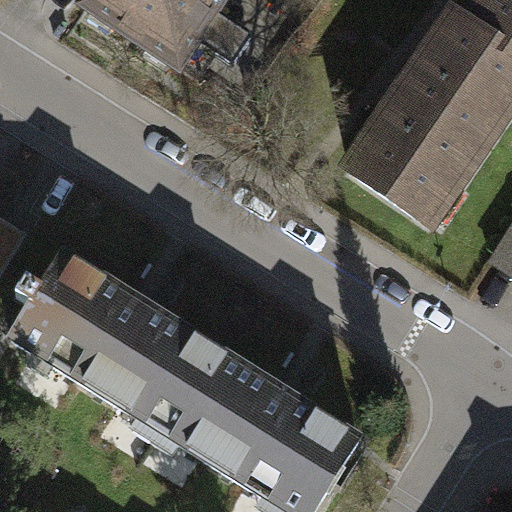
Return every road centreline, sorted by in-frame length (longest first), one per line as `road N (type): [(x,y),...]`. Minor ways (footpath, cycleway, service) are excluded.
road 1 (residential): [(0,74),(491,381)]
road 2 (residential): [(491,381),(410,511)]
